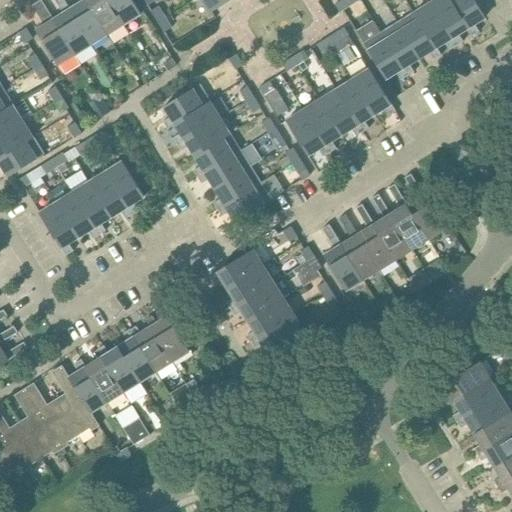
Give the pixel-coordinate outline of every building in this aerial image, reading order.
[(36,30),(57,65),(58,65),(75,54),(53,19),(41,0),(39,0),(34,3),(47,23),(36,30)] [(55,0),(63,13),(53,19),(75,54),(91,44),(70,9),(64,0),(55,0)] [(70,9),(91,44),(107,34),(86,0),(77,0),(79,3),(70,9)] [(86,0),(107,34),(124,24),(109,0),(86,0)] [(109,0),(124,24),(141,13),(132,0),(109,0)] [(201,0),(210,13),(212,11),(229,0),(201,0)] [(347,0),(341,0),(335,4),(340,12),(350,5),(347,0)] [(467,28),(450,0),(435,0),(430,3),(455,45),(462,41),(457,34),(467,28)] [(474,24),(485,17),(474,0),(450,0),(467,28),(472,35),(478,31),(474,24)] [(414,13),(436,48),(445,42),(450,49),(455,45),(430,3),(414,13)] [(150,11),(157,22),(165,17),(158,6),(150,11)] [(397,23),(418,58),(429,52),(433,59),(440,55),(436,48),(414,13),(397,23)] [(157,22),(164,33),(172,28),(165,17),(157,22)] [(397,23),(381,33),(406,76),(413,72),(408,65),(418,58),(397,23)] [(26,27),(18,32),(25,43),(33,39),(26,27)] [(338,31),(327,38),(332,46),(339,41),(343,39),(349,36),(344,28),(338,31)] [(406,76),(381,33),(363,44),(385,79),(396,72),(401,79),(406,76)] [(332,46),(327,38),(316,44),(321,52),(332,46)] [(303,50),(292,57),(297,65),(308,58),(303,50)] [(41,64),(35,54),(27,59),(34,69),(41,64)] [(243,65),(236,54),(229,59),(235,70),(243,65)] [(287,71),(297,65),(292,57),(282,63),(287,71)] [(172,58),(163,64),(168,71),(177,65),(172,58)] [(41,64),(34,69),(40,80),(48,75),(41,64)] [(388,115),(395,111),(390,103),(369,69),(352,79),(374,114),(384,108),(388,115)] [(352,79),(336,90),(362,132),(368,128),(363,121),(374,114),(352,79)] [(274,89),(269,81),(258,88),(263,95),(274,89)] [(163,122),(167,128),(209,101),(198,84),(163,106),(170,117),(163,122)] [(47,91),(54,102),(62,97),(55,86),(47,91)] [(239,91),(245,101),(253,96),(247,86),(239,91)] [(0,112),(12,105),(2,89),(0,89),(0,112)] [(362,132),(336,90),(319,100),(341,135),(351,128),(356,135),(362,132)] [(260,107),(253,96),(245,101),(252,112),(260,107)] [(68,108),(62,97),(54,102),(60,113),(68,108)] [(341,135),(319,100),(303,110),(329,152),(335,148),(331,141),(341,135)] [(177,144),(219,118),(209,101),(167,128),(174,124),(180,134),(173,138),(177,144)] [(104,103),(94,109),(100,117),(109,111),(104,103)] [(0,134),(22,122),(12,105),(0,112),(0,134)] [(329,152),(303,110),(286,121),(308,156),(319,149),(323,156),(329,152)] [(261,122),(268,133),(276,128),(269,117),(261,122)] [(188,146),(194,156),(229,134),(219,118),(177,144),(181,150),(188,146)] [(0,157),(32,138),(22,122),(0,134),(0,157)] [(67,127),(73,138),(81,133),(75,122),(67,127)] [(282,139),(276,128),(268,133),(275,144),(282,139)] [(101,142),(96,134),(86,141),(90,149),(101,142)] [(197,177),(240,150),(229,134),(194,156),(201,166),(194,171),(197,177)] [(42,155),(32,138),(0,157),(0,165),(1,165),(9,176),(42,155)] [(90,149),(86,141),(75,147),(80,155),(90,149)] [(287,157),(279,162),(284,168),(291,163),(299,158),(293,148),(285,153),(287,157)] [(208,178),(215,188),(250,167),(240,150),(197,177),(201,183),(208,178)] [(63,153),(52,159),(57,167),(68,160),(63,153)] [(306,169),(299,158),(291,163),(298,174),(306,169)] [(46,174),(57,167),(52,159),(41,166),(46,174)] [(144,196),(122,161),(105,172),(131,214),(137,210),(133,203),(144,196)] [(218,209),(260,183),(250,167),(215,188),(221,199),(214,203),(218,209)] [(131,214),(105,172),(89,182),(111,217),(121,211),(125,218),(131,214)] [(260,183),(218,209),(222,215),(229,211),(236,222),(284,191),(274,174),(260,183)] [(416,198),(406,204),(428,239),(445,229),(423,194),(422,193),(410,174),(404,178),(416,198)] [(26,175),(15,182),(20,190),(31,183),(26,175)] [(111,217),(89,182),(72,192),(99,234),(105,231),(100,224),(111,217)] [(400,208),(390,214),(411,249),(428,239),(406,204),(394,184),(388,188),(400,208)] [(99,234),(72,192),(56,202),(78,237),(88,231),(93,238),(99,234)] [(411,249),(390,214),(378,194),(371,198),(384,218),(374,224),(395,260),(411,249)] [(56,202),(39,213),(60,247),(61,247),(66,255),(72,251),(68,244),(78,237),(56,202)] [(379,270),(395,260),(374,224),(362,204),(355,208),(367,228),(358,234),(379,270)] [(351,238),(341,244),(362,280),(379,270),(358,234),(345,214),(339,218),(351,238)] [(362,280),(341,244),(329,225),(322,229),(335,248),(323,255),(345,290),(362,280)] [(289,242),(297,237),(290,226),(282,231),(289,242)] [(300,251),(307,262),(315,257),(308,246),(300,251)] [(219,271),(211,276),(215,282),(222,278),(228,288),(263,266),(253,249),(218,270),(219,271)] [(321,268),(315,257),(307,262),(313,273),(321,268)] [(231,309),(273,283),(263,266),(228,288),(235,298),(227,303),(231,309)] [(424,269),(409,278),(416,291),(431,281),(424,269)] [(317,286),(324,297),(331,292),(325,281),(317,286)] [(248,321),(284,299),(273,283),(231,309),(235,315),(242,310),(248,321)] [(331,292),(324,297),(330,308),(338,303),(331,292)] [(251,341),(294,315),(284,299),(248,321),(255,331),(248,335),(251,341)] [(262,343),(269,354),(304,332),(294,315),(251,341),(255,347),(262,343)] [(150,327),(172,362),(189,351),(168,316),(156,323),(152,316),(146,320),(150,327)] [(0,343),(17,332),(13,326),(0,334),(0,343)] [(156,372),(172,362),(150,327),(140,333),(136,326),(130,330),(156,372)] [(118,347),(140,382),(156,372),(130,330),(125,333),(130,340),(118,347)] [(7,361),(27,348),(23,342),(3,354),(0,348),(0,365),(7,362),(7,361)] [(103,346),(97,350),(123,392),(132,406),(148,396),(140,382),(118,347),(108,353),(103,346)] [(107,402),(123,392),(97,350),(91,354),(96,361),(86,367),(107,402)] [(91,412),(107,402),(86,367),(81,360),(75,364),(79,371),(69,377),(91,412)] [(454,401),(489,379),(478,362),(444,383),(436,388),(440,395),(448,390),(454,401)] [(91,412),(69,377),(62,365),(51,372),(65,393),(56,399),(80,435),(91,428),(92,430),(99,426),(91,412)] [(457,422),(499,395),(489,379),(454,401),(460,411),(453,415),(457,422)] [(68,442),(80,435),(56,399),(47,405),(33,383),(24,389),(62,449),(70,444),(68,442)] [(27,417),(18,422),(42,458),(53,451),(55,454),(62,449),(24,389),(14,395),(27,417)] [(199,404),(210,398),(205,390),(194,397),(199,404)] [(474,433),(510,412),(499,395),(457,422),(461,427),(468,423),(474,433)] [(188,411),(199,404),(194,397),(183,403),(188,411)] [(31,465),(42,458),(18,422),(9,428),(0,412),(0,435),(21,466),(25,473),(33,468),(31,465)] [(173,412),(162,419),(167,427),(178,420),(173,412)] [(477,454),(511,432),(511,415),(510,412),(474,433),(481,444),(474,448),(477,454)] [(140,419),(123,429),(133,445),(134,446),(150,436),(150,435),(140,419)] [(156,433),(167,427),(162,419),(151,425),(156,433)] [(495,466),(511,455),(511,432),(477,454),(481,460),(488,456),(495,466)] [(21,466),(0,435),(0,475),(3,481),(12,476),(10,473),(21,466)] [(127,448),(116,455),(121,463),(131,456),(127,448)] [(494,481),(498,487),(511,477),(511,455),(495,466),(501,476),(494,481)] [(508,488),(511,494),(511,477),(498,487),(501,493),(508,488)]
